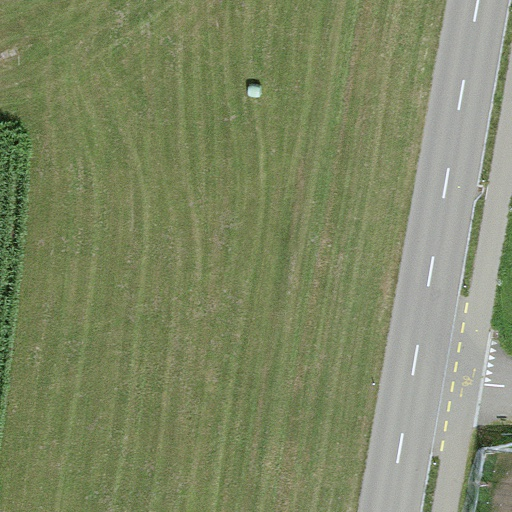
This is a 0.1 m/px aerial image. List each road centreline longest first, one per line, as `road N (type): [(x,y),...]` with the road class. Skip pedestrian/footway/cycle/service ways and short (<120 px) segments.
road 1 (tertiary): [(414,374),(482,0)]
road 2 (tertiary): [(391,511),(414,374)]
